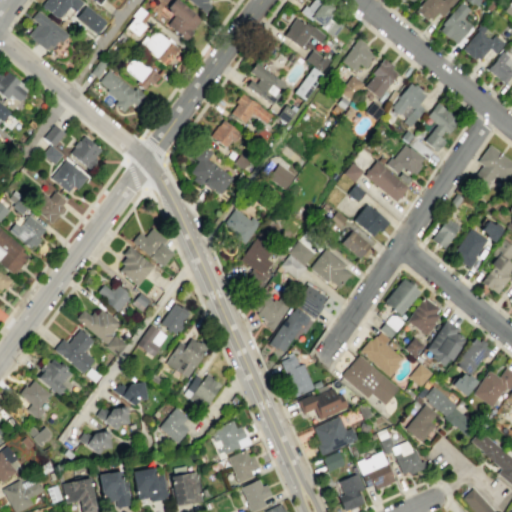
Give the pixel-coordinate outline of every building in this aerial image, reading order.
[(46,0),(79,0),(82,2),(76,10),(70,4),(58,19),(42,5),(46,0)] [(193,27),(191,30),(193,32),(187,40),(185,38),(167,24),(175,13),(167,7),(173,0),(177,0),(201,18),(193,27)] [(188,0),(208,0),(207,2),(211,5),(205,12),(188,0)] [(306,7),(310,0),(322,0),(331,7),(327,12),(329,13),(320,26),(310,18),(309,20),(298,11),(303,4),(306,7)] [(453,0),(441,15),(437,11),(430,18),(428,16),(424,20),(413,10),(421,0),(453,0)] [(436,27),(459,2),(467,9),(461,17),(470,25),(454,43),(436,27)] [(76,17),(86,5),(105,20),(95,33),(76,17)] [(37,9),(67,34),(61,41),(57,39),(47,51),(26,34),(36,22),(31,17),(37,9)] [(126,27),(134,17),(145,25),(136,36),(126,27)] [(307,36),(299,47),(281,34),(293,17),(303,25),(305,22),(322,34),(316,42),(307,36)] [(141,46),(155,29),(178,48),(172,55),(169,52),(161,62),(141,46)] [(488,39),(492,34),(501,42),(493,52),(487,47),(475,61),(460,49),(476,29),(488,39)] [(357,63),(352,70),(339,61),(356,38),(369,47),(367,50),(373,54),(363,68),(357,63)] [(303,59),(311,48),(327,59),(319,70),(303,59)] [(511,70),(511,68),(511,72),(502,83),(485,69),(495,57),(500,51),(506,56),(502,62),(511,70)] [(158,75),(151,84),(148,82),(143,89),(135,82),(138,79),(123,67),(134,55),(158,75)] [(96,77),(89,71),(101,56),(109,62),(96,77)] [(390,69),(395,73),(376,97),(362,86),(372,74),(370,72),(381,58),(391,67),(390,69)] [(253,63),(284,85),(270,104),(245,86),(249,80),(253,83),(257,78),(247,71),(253,63)] [(292,91),(311,67),(320,74),(302,99),(292,91)] [(133,90),(135,88),(143,95),(142,97),(144,99),(137,107),(132,102),(130,105),(128,104),(122,111),(113,104),(117,100),(106,91),(108,89),(98,81),(108,69),(133,90)] [(0,74),(1,75),(5,71),(18,80),(15,84),(23,91),(22,93),(23,95),(21,98),(18,98),(16,101),(8,94),(4,99),(0,95),(0,74)] [(337,91),(349,75),(361,83),(348,100),(337,91)] [(402,121),(412,109),(405,104),(397,114),(389,107),(408,83),(423,95),(416,104),(421,108),(407,125),(402,121)] [(237,103),(234,100),(240,92),(269,114),(262,122),(250,113),(242,122),(229,112),(237,103)] [(363,111),(371,101),(382,110),(373,120),(363,111)] [(441,130),(436,136),(441,140),(434,149),(421,140),(434,124),(424,116),(434,103),(456,120),(446,133),(441,130)] [(0,104),(8,111),(0,121),(0,104)] [(209,135),(222,120),(238,133),(232,141),(228,138),(222,146),(209,135)] [(41,137),(52,124),(62,133),(52,145),(41,137)] [(250,135),(258,125),(268,132),(261,143),(250,135)] [(67,152),(72,146),(71,145),(76,140),(77,141),(82,135),(99,149),(90,159),(94,162),(88,169),(67,152)] [(408,146),(424,158),(430,151),(413,139),(408,146)] [(390,158),(403,143),(421,158),(418,162),(420,164),(411,176),(400,167),(395,173),(384,164),(389,157),(390,158)] [(40,154),(48,144),(60,154),(52,164),(40,154)] [(488,144),(511,164),(511,168),(502,181),(494,175),(488,183),(475,172),(481,164),(475,160),(488,144)] [(194,176),(188,171),(197,160),(192,157),(201,146),(209,152),(205,158),(230,177),(217,194),(200,180),(197,184),(191,180),(194,176)] [(232,162),(239,152),(249,159),(242,169),(232,162)] [(48,178),(64,159),(80,173),(85,177),(75,189),(70,186),(65,191),(48,178)] [(362,175),(374,161),(405,186),(393,201),(362,175)] [(266,177),(276,162),(293,175),(283,189),(266,177)] [(342,173),(350,162),(361,170),(352,181),(342,173)] [(345,193),(352,184),(362,192),(355,201),(345,193)] [(50,223),(37,212),(51,196),(54,192),(65,201),(62,205),(64,207),(50,223)] [(448,202),(454,193),(461,198),(454,207),(448,202)] [(12,206),(18,199),(28,207),(22,214),(12,206)] [(0,220),(0,202),(9,210),(0,220)] [(350,219),(363,203),(384,219),(371,236),(350,219)] [(241,243),(230,235),(233,232),(221,223),(233,208),(255,224),(241,243)] [(327,220),(335,210),(344,218),(336,227),(327,220)] [(27,215),(45,229),(30,248),(12,234),(8,231),(15,222),(19,226),(27,215)] [(429,238),(445,216),(457,226),(442,247),(429,238)] [(492,241),(477,232),(485,219),(500,229),(492,241)] [(238,261),(250,268),(239,285),(253,295),(267,273),(263,270),(269,261),(265,258),(268,253),(260,247),(269,234),(259,228),(238,261)] [(449,256),(467,228),(484,239),(465,267),(449,256)] [(0,258),(6,251),(0,246),(0,229),(24,248),(22,251),(27,255),(12,274),(0,264),(0,258)] [(151,229),(165,241),(162,245),(172,253),(161,267),(151,258),(136,246),(131,242),(139,232),(144,237),(151,229)] [(338,242),(350,229),(368,244),(357,258),(338,242)] [(479,281),(495,293),(508,276),(505,273),(511,265),(506,260),(511,252),(511,246),(501,237),(488,252),(493,256),(488,263),(491,266),(479,281)] [(286,251),(295,240),(311,253),(302,265),(286,251)] [(136,286),(118,271),(123,265),(120,263),(126,257),(122,254),(128,247),(134,252),(152,267),(136,286)] [(308,267),(323,248),(343,264),(341,267),(348,273),(336,287),(326,279),(325,281),(308,267)] [(278,265),(287,254),(303,267),(294,279),(278,265)] [(0,271),(9,279),(0,291),(0,271)] [(381,301),(401,277),(418,291),(398,315),(381,301)] [(115,309),(103,298),(105,296),(96,288),(102,281),(111,289),(116,283),(128,293),(115,309)] [(293,304),(306,285),(323,296),(319,303),(321,305),(312,317),(293,304)] [(251,307),(263,289),(269,294),(267,298),(270,301),(272,298),(275,300),(277,297),(287,304),(270,330),(262,324),(265,320),(255,314),(256,311),(251,307)] [(129,302),(139,291),(148,298),(139,309),(129,302)] [(404,321),(420,297),(436,308),(433,313),(437,315),(424,334),(404,321)] [(159,322),(174,301),(187,310),(173,331),(159,322)] [(74,316),(81,307),(88,313),(92,309),(95,311),(99,306),(116,321),(108,330),(111,332),(104,341),(74,316)] [(268,342),(292,307),(305,316),(280,351),(268,342)] [(377,328),(390,313),(400,322),(388,337),(377,328)] [(432,354),(423,349),(443,319),(456,328),(453,332),(463,339),(444,368),(429,358),(432,354)] [(150,354),(134,344),(149,322),(164,333),(150,354)] [(52,346),(61,336),(66,340),(77,326),(90,337),(82,348),(92,357),(89,360),(81,370),(52,346)] [(104,344),(113,333),(124,342),(115,353),(104,344)] [(163,361),(177,339),(183,343),(189,334),(204,345),(199,353),(184,375),(163,361)] [(356,351),(371,334),(401,359),(386,376),(356,351)] [(402,347),(411,337),(422,346),(413,357),(402,347)] [(453,362),(473,338),(487,350),(468,374),(453,362)] [(50,355),(68,370),(59,380),(63,383),(56,391),(52,388),(34,374),(50,355)] [(278,361),(292,355),(297,365),(300,363),(311,387),(293,395),(278,361)] [(368,393),(365,397),(339,376),(356,355),(396,388),(382,405),(368,393)] [(405,376),(417,362),(428,372),(416,386),(405,376)] [(500,390),(490,406),(470,393),(485,370),(497,377),(503,366),(511,372),(511,381),(507,389),(504,387),(501,391),(500,390)] [(200,377),(204,371),(220,382),(207,401),(201,397),(197,402),(182,392),(194,373),(200,377)] [(449,384),(455,377),(457,378),(461,373),(464,376),(466,374),(475,381),(463,396),(449,384)] [(37,404),(42,408),(36,416),(25,406),(29,401),(18,391),(30,376),(48,391),(37,404)] [(126,381),(141,378),(144,395),(135,396),(130,403),(111,389),(117,382),(122,386),(126,381)] [(421,397),(430,385),(453,403),(451,406),(444,415),(421,397)] [(511,404),(503,397),(511,385),(511,404)] [(294,400),(310,393),(311,395),(330,387),(334,395),(338,393),(345,409),(324,419),(323,417),(316,420),(311,408),(300,414),(294,400)] [(109,406),(125,403),(127,420),(119,421),(113,428),(95,414),(101,407),(106,411),(109,406)] [(402,428),(421,403),(433,413),(427,421),(432,425),(419,441),(402,428)] [(168,411),(174,405),(186,415),(180,421),(187,427),(176,440),(157,425),(168,411)] [(451,406),(474,425),(465,436),(442,417),(444,415),(451,406)] [(310,428),(337,416),(343,430),(349,428),(354,439),(318,454),(314,445),(317,443),(310,428)] [(226,419),(231,417),(235,426),(239,424),(244,434),(239,436),(235,438),(238,445),(224,451),(213,425),(226,419)] [(49,434),(43,426),(30,436),(35,444),(49,434)] [(90,431),(106,428),(108,445),(99,446),(94,453),(76,439),(81,432),(87,436),(90,431)] [(511,479),(508,484),(495,472),(499,468),(467,441),(477,429),(511,459),(511,479)] [(392,445),(404,440),(409,451),(413,449),(420,464),(417,469),(409,474),(404,471),(399,473),(389,450),(383,453),(377,440),(386,435),(392,445)] [(0,448),(4,446),(14,459),(8,463),(14,471),(0,482),(0,448)] [(253,465),(249,467),(252,474),(238,480),(235,474),(227,455),(244,447),(248,454),(251,453),(256,464),(253,465)] [(354,461),(378,450),(391,480),(373,488),(371,483),(364,486),(354,461)] [(319,458),(336,451),(342,465),(325,472),(319,458)] [(148,494),(136,496),(130,467),(152,463),(154,473),(161,471),(165,496),(149,499),(148,494)] [(113,497),(102,499),(96,470),(118,466),(122,490),(127,489),(129,503),(115,505),(113,497)] [(169,472),(194,468),(200,498),(175,503),(169,472)] [(356,491),(360,502),(342,510),(336,496),(341,494),(336,481),(354,473),(361,489),(356,491)] [(60,481),(87,475),(92,495),(95,511),(90,511),(80,511),(77,498),(65,501),(60,481)] [(265,496),(261,497),(264,504),(250,510),(247,504),(239,485),(257,477),(260,485),(265,483),(270,494),(265,496)] [(12,511),(0,490),(0,488),(16,479),(21,488),(35,481),(40,490),(26,498),(30,504),(14,511),(12,511)] [(474,511),(461,498),(471,488),(494,511),(474,511)] [(263,511),(262,509),(280,501),(284,511),(263,511)]
